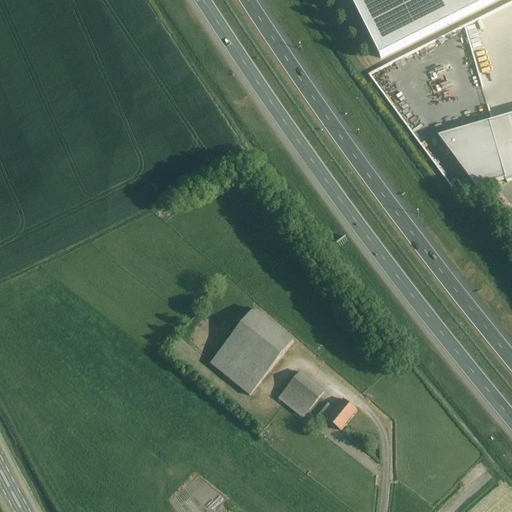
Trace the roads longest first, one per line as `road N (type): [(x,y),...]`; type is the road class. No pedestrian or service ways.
road 1 (motorway): [(203,0),(339,200),(511,419)]
road 2 (motorway): [(511,359),(384,196),(247,0)]
